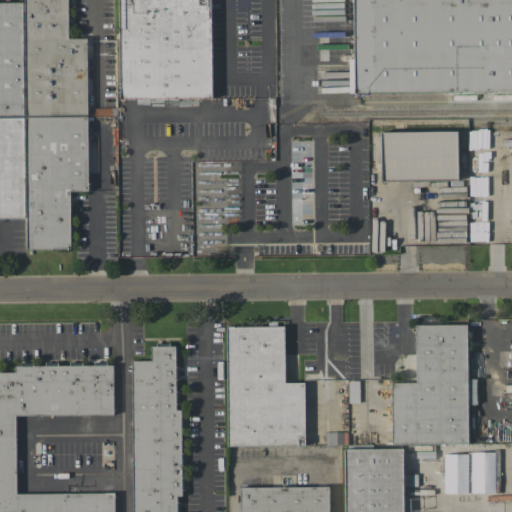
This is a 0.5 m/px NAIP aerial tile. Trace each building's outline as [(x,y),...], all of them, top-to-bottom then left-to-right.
[(87,191),(69,191),(69,248),(25,248),(25,218),(0,218),(0,2),(24,2),(23,0),(67,0),(67,38),(86,38),(87,191)] [(209,0),(211,98),(118,98),(117,0),(209,0)] [(511,0),(511,90),(348,92),(348,59),(352,59),(351,0),(511,0)] [(380,132),(456,130),(456,178),(381,180),(380,132)] [(391,444),(390,382),(415,382),(414,324),(466,323),(467,378),(475,378),(475,404),(467,404),(467,443),(391,444)] [(225,326),(283,325),(283,382),(303,382),(304,445),(226,446),(225,326)] [(131,511),(129,360),(150,360),(149,344),(177,344),(179,496),(177,496),(177,511),(131,511)] [(14,415),(16,494),(113,491),(113,511),(0,511),(0,371),(13,371),(13,366),(111,363),(113,413),(14,415)] [(347,432),(325,432),(326,444),(347,444),(347,432)] [(343,511),(342,448),(401,448),(402,511),(343,511)] [(495,492),(494,452),(471,452),(472,493),(495,492)] [(467,454),(443,454),(444,493),(468,493),(467,454)] [(238,511),(238,487),(328,486),(328,511),(238,511)]
